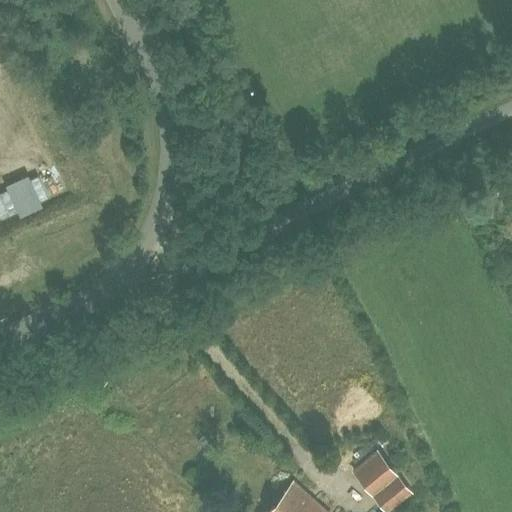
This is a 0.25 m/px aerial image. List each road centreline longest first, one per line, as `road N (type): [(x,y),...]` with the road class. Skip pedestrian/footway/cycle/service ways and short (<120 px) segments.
road 1 (unclassified): [(0,343),(110,288),(157,226),(171,124),(156,69),(121,0)]
road 2 (unclassified): [(169,274),(511,108)]
